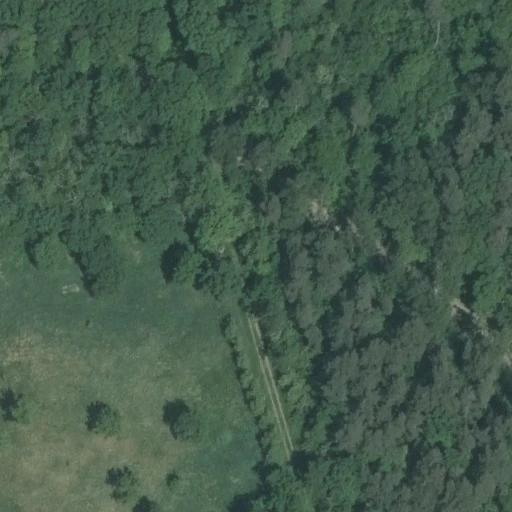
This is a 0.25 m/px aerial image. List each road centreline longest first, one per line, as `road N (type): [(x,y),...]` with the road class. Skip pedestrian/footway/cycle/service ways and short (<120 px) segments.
road 1 (track): [(511,357),(32,0)]
road 2 (track): [(305,511),(205,128)]
